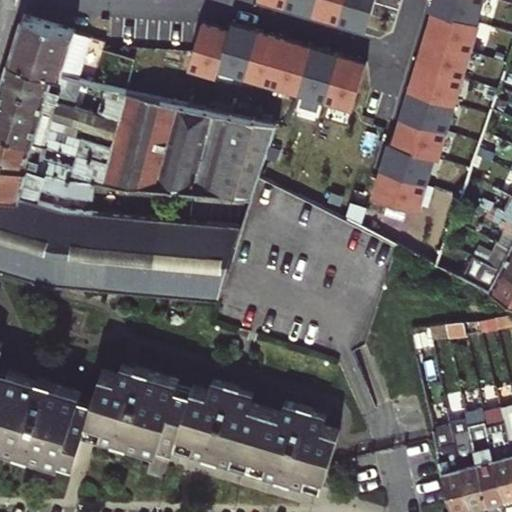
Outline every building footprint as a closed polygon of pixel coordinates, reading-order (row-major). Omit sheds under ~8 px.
[(316,0),(287,0),(286,6),(313,14),(316,0)] [(345,0),(316,0),(313,14),(339,21),(345,0)] [(375,0),(345,0),(339,21),(367,29),(375,0)] [(479,20),(484,0),(431,0),(430,5),(435,6),(479,20)] [(484,21),(479,20),(435,6),(427,33),(475,48),(484,21)] [(10,58),(61,73),(74,30),(74,29),(23,15),(10,58)] [(246,78),(261,26),(233,18),(231,27),(219,70),(246,78)] [(219,70),(231,27),(203,19),(189,69),(217,76),(219,70)] [(246,78),(274,85),(288,33),(261,26),(246,78)] [(92,36),(74,30),(61,73),(74,76),(80,78),(92,36)] [(274,85),(299,92),(314,40),(288,33),(274,85)] [(466,77),(475,48),(427,33),(418,62),(466,77)] [(299,92),(328,101),(343,49),(314,40),(299,92)] [(366,55),(343,49),(328,101),(352,107),(366,55)] [(74,76),(61,73),(10,58),(3,84),(45,97),(66,103),(74,76)] [(458,104),(466,77),(418,62),(410,89),(458,104)] [(42,109),(45,97),(3,84),(0,92),(0,131),(46,145),(75,154),(94,156),(87,181),(95,182),(193,193),(251,199),(258,176),(274,124),(233,115),(166,100),(124,91),(110,87),(101,114),(119,120),(114,135),(111,146),(76,136),(70,122),(53,117),(55,113),(42,109)] [(458,104),(410,89),(402,114),(450,129),(458,104)] [(53,117),(70,122),(114,135),(119,120),(101,114),(66,103),(45,97),(42,109),(55,113),(53,117)] [(450,129),(402,114),(393,142),(436,155),(442,157),(450,129)] [(476,150),(485,154),(493,132),(484,128),(476,150)] [(0,131),(0,158),(68,179),(73,162),(43,153),(46,145),(0,131)] [(436,155),(393,142),(388,140),(380,167),(428,182),(436,155)] [(94,156),(75,154),(73,162),(68,179),(87,181),(94,156)] [(68,179),(0,158),(0,190),(37,201),(41,189),(67,196),(93,199),(95,182),(87,181),(68,179)] [(428,182),(380,167),(371,194),(420,209),(428,182)] [(251,199),(242,228),(219,299),(213,320),(336,359),(364,344),(396,241),(302,194),(258,176),(251,199)] [(65,209),(37,201),(0,190),(0,268),(52,285),(219,299),(242,228),(190,222),(92,212),(65,209)] [(511,194),(500,215),(497,222),(502,224),(506,218),(509,220),(511,214),(511,194)] [(500,215),(493,212),(490,218),(497,222),(500,215)] [(506,218),(502,224),(505,226),(511,229),(511,226),(511,214),(509,220),(506,218)] [(511,241),(511,226),(511,229),(505,226),(498,241),(509,247),(511,241)] [(481,233),(475,247),(488,254),(495,258),(492,265),(499,268),(509,247),(498,241),(481,233)] [(475,247),(471,254),(468,260),(475,264),(478,257),(484,260),(485,261),(488,254),(475,247)] [(511,274),(511,248),(509,247),(499,268),(511,274)] [(474,281),(511,300),(511,274),(499,268),(492,265),(495,258),(488,254),(485,261),(484,260),(474,281)] [(511,327),(511,315),(511,316),(495,317),(498,329),(511,327)] [(479,319),(482,331),(498,329),(495,317),(479,319)] [(446,322),(449,334),(467,332),(465,320),(446,322)] [(449,334),(446,322),(429,323),(432,336),(449,334)] [(191,387),(179,383),(180,378),(122,361),(118,373),(103,368),(93,399),(80,395),(82,391),(9,369),(7,373),(0,370),(0,347),(2,342),(0,340),(0,442),(59,460),(60,456),(74,460),(85,425),(158,447),(159,443),(173,447),(175,441),(322,486),(339,429),(322,424),(325,412),(284,399),(280,410),(250,401),(254,390),(212,378),(209,389),(192,384),(191,387)] [(464,411),(473,444),(489,503),(507,498),(483,412),(482,406),(464,411)] [(511,448),(510,440),(502,411),(492,413),(492,410),(483,412),(507,498),(511,497),(511,448)] [(455,511),(456,511),(472,508),(457,449),(451,428),(434,433),(455,511)] [(489,503),(473,444),(457,449),(472,508),(489,503)]
